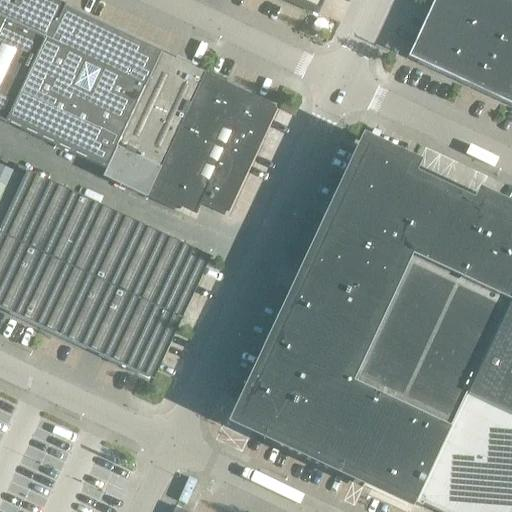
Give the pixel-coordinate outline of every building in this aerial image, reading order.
[(135,103),(158,54),(158,53),(64,8),(66,6),(59,2),(58,3),(51,0),(0,0),(0,119),(4,121),(4,122),(75,155),(75,154),(85,159),(85,160),(104,169),(135,103)] [(281,0),(317,16),(324,0),(281,0)] [(511,0),(434,0),(407,58),(511,107),(511,0)] [(144,197),(202,74),(162,55),(161,54),(160,54),(158,53),(158,54),(135,103),(104,169),(105,170),(106,167),(107,168),(109,169),(109,168),(115,171),(110,181),(144,197)] [(224,216),(265,127),(275,108),(225,84),(224,86),(206,77),(207,76),(202,74),(144,197),(174,211),(182,194),(200,203),(199,204),(224,216)] [(414,503),(511,292),(511,217),(477,201),(477,202),(476,201),(466,205),(465,205),(463,209),(402,180),(407,169),(365,149),(339,204),(338,207),(331,222),(331,223),(321,245),(307,274),(272,348),(238,421),(271,437),(282,442),(352,474),(351,475),(373,484),(414,503)] [(0,221),(20,178),(0,168),(0,221)] [(25,173),(0,227),(0,310),(85,350),(86,349),(98,355),(98,356),(148,380),(206,257),(26,172),(26,173),(25,173)] [(511,511),(511,299),(443,452),(417,508),(423,511),(424,508),(432,511),(511,511)] [(218,497),(211,494),(206,492),(197,511),(212,511),(218,501),(216,500),(218,497)]
